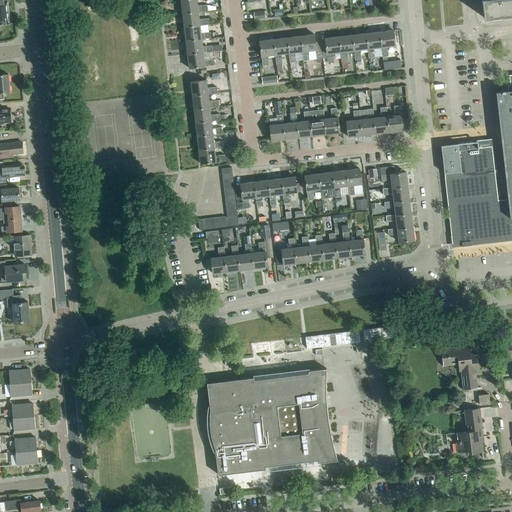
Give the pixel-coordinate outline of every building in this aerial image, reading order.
[(198,6),(196,0),(180,0),(183,13),(198,12),(208,11),(207,5),(198,6)] [(511,0),(481,0),(484,18),(485,17),(511,13),(511,0)] [(7,1),(0,1),(0,24),(9,24),(7,1)] [(249,12),(250,19),(260,18),(259,10),(249,12)] [(199,19),(198,12),(183,13),(184,27),(200,25),(209,24),(208,18),(199,19)] [(211,38),(210,32),(201,33),(200,25),(184,27),(186,41),(201,39),(211,38)] [(393,30),(379,31),(381,47),(382,57),(388,56),(387,46),(395,46),(393,30)] [(381,47),(379,31),(366,33),(368,49),(367,49),(368,58),(375,57),(373,48),(381,47)] [(368,49),(366,33),(352,35),(354,50),(355,60),(356,60),(360,59),(361,59),(360,50),(367,49),(368,49)] [(322,58),(320,41),(315,42),(314,34),(300,36),(302,51),(303,61),(309,60),(309,59),(316,59),(322,58)] [(354,50),(352,35),(339,36),(341,52),(340,52),(341,61),(347,61),(346,51),(354,50)] [(302,51),(300,36),(287,37),(289,53),(290,62),(296,62),(295,52),(302,51)] [(341,52),(339,36),(325,38),(325,40),(320,41),(322,58),(327,58),(328,63),(334,62),(333,53),(340,52),(341,52)] [(289,53),(287,37),(273,39),(275,55),(276,64),(282,63),(281,54),(289,53)] [(202,46),(201,39),(186,41),(187,54),(203,52),(212,51),(212,45),(202,46)] [(275,55),(273,39),(259,41),(263,66),(269,65),(268,56),(275,55)] [(204,60),(203,52),(187,54),(189,68),(214,65),(213,59),(204,60)] [(401,59),(384,61),(384,69),(402,67),(401,59)] [(3,93),(10,92),(8,74),(0,74),(0,98),(4,99),(3,93)] [(511,74),(509,75),(510,84),(495,86),(497,102),(500,102),(504,137),(504,141),(510,198),(498,199),(492,145),(487,145),(478,146),(478,140),(458,143),(441,144),(452,243),(496,238),(505,237),(511,235),(511,74)] [(278,82),(277,75),(263,77),(264,83),(278,82)] [(191,82),(192,95),(208,94),(217,93),(217,87),(207,88),(206,80),(191,82)] [(384,88),(385,91),(385,96),(393,95),(392,87),(384,88)] [(209,101),(208,94),(192,95),(194,109),(210,107),(219,106),(218,100),(209,101)] [(403,130),(400,105),(394,106),(395,115),(388,116),(387,116),(389,132),(403,130)] [(210,115),(210,107),(194,109),(195,122),(211,121),(220,120),(220,114),(210,115)] [(387,116),(388,116),(386,107),(380,107),(381,117),(374,118),(376,133),(389,132),(387,116)] [(332,118),(324,119),(326,134),(340,133),(337,108),(331,108),(332,118)] [(374,118),(373,108),(367,109),(368,118),(360,119),(362,135),(376,133),(374,118)] [(10,115),(10,109),(0,109),(0,124),(2,124),(2,122),(12,122),(12,116),(10,115)] [(324,119),(323,109),(317,110),(318,119),(311,120),(310,120),(312,136),(326,134),(324,119)] [(360,119),(359,110),(353,111),(354,120),(346,121),(348,137),(362,135),(360,119)] [(310,120),(311,120),(310,111),(303,111),(305,121),(297,122),(299,137),(312,136),(310,120)] [(297,122),(296,112),(290,113),(291,122),(284,123),(283,123),(285,139),(299,137),(297,122)] [(283,123),(284,123),(283,114),(276,115),(277,124),(270,125),(271,141),(285,139),(283,123)] [(212,128),(211,121),(195,122),(197,136),(213,134),(222,133),(221,127),(212,128)] [(214,142),(213,134),(197,136),(199,150),(214,148),(224,147),(223,141),(214,142)] [(0,157),(13,157),(13,154),(23,153),(22,142),(0,144),(0,157)] [(215,155),(214,148),(199,150),(200,163),(225,160),(225,154),(215,155)] [(22,166),(22,163),(2,165),(2,164),(0,164),(0,182),(6,182),(6,176),(24,175),(24,166),(22,166)] [(391,180),(392,187),(408,185),(406,172),(394,173),(393,166),(380,168),(382,181),(391,180)] [(361,184),(359,168),(346,170),(348,185),(347,186),(349,195),(355,194),(363,193),(361,184)] [(348,185),(346,170),(332,172),(334,187),(335,197),(340,196),(341,196),(340,186),(347,186),(348,185)] [(334,187),(332,172),(319,173),(321,189),(320,189),(321,198),(326,198),(328,198),(335,197),(334,187)] [(321,189),(319,173),(305,175),(308,200),(314,199),(313,190),(320,189),(321,189)] [(297,192),(295,176),(281,178),(283,194),(284,203),(290,202),(289,193),(297,192)] [(283,194),(281,178),(268,180),(270,195),(269,195),(270,205),(271,205),(276,204),(277,204),(275,195),(283,194)] [(270,195),(268,180),(254,181),(256,197),(257,207),(263,206),(262,196),(269,195),(270,195)] [(256,197),(254,181),(240,183),(241,192),(235,193),(237,209),(249,207),(248,198),(256,197)] [(19,188),(7,188),(7,184),(0,184),(0,194),(1,194),(2,201),(19,199),(19,188)] [(409,199),(408,185),(392,187),(383,188),(383,194),(393,193),(394,201),(409,199)] [(411,213),(409,199),(394,201),(384,202),(385,208),(394,207),(395,214),(411,213)] [(8,212),(9,219),(21,218),(20,206),(5,207),(6,212),(8,212)] [(413,226),(411,213),(395,214),(386,215),(387,221),(396,220),(397,228),(413,226)] [(237,215),(227,216),(227,217),(225,217),(225,216),(226,226),(238,225),(237,215)] [(22,230),(21,218),(9,219),(3,219),(4,226),(1,226),(2,232),(22,230)] [(271,237),(269,224),(260,225),(261,238),(271,237)] [(414,240),(413,226),(397,228),(387,229),(388,235),(398,234),(399,242),(414,240)] [(357,239),(350,240),(349,240),(351,256),(365,254),(362,229),(356,230),(357,239)] [(349,240),(350,240),(348,231),(342,232),(343,241),(336,242),(338,258),(351,256),(349,240)] [(336,242),(335,233),(333,233),(329,233),(330,243),(322,244),(324,259),(338,258),(336,242)] [(322,244),(321,234),(315,235),(316,244),(309,245),(311,261),(324,259),(322,244)] [(30,235),(13,236),(8,236),(8,238),(9,240),(11,241),(14,241),(15,256),(31,255),(30,235)] [(309,245),(308,236),(302,237),(303,246),(295,247),(297,263),(311,261),(309,245)] [(295,247),(294,238),(288,239),(289,248),(281,249),(283,265),(297,263),(295,247)] [(259,252),(252,253),(254,268),(268,267),(267,259),(264,241),(258,242),(259,252)] [(271,241),(264,241),(267,259),(273,258),(271,241)] [(252,253),(251,243),(245,244),(246,253),(238,254),(240,270),(254,268),(252,253)] [(238,254),(237,245),(231,246),(232,255),(225,256),(227,272),(240,270),(238,254)] [(225,256),(224,247),(218,247),(219,257),(211,258),(213,273),(227,272),(225,256)] [(6,281),(26,279),(25,264),(5,266),(5,261),(0,260),(0,273),(5,274),(6,281)] [(30,321),(28,302),(14,303),(13,289),(0,290),(0,297),(7,296),(8,307),(13,306),(14,323),(30,321)] [(393,326),(363,329),(364,341),(394,338),(393,326)] [(360,342),(359,330),(305,337),(307,348),(360,342)] [(476,369),(479,369),(477,354),(470,355),(469,347),(464,347),(464,345),(456,346),(456,348),(449,349),(449,351),(441,352),(443,366),(458,364),(459,371),(461,371),(463,390),(478,388),(476,369)] [(328,422),(328,420),(327,407),(326,397),(326,394),(326,384),(326,382),(326,371),(326,368),(308,370),(308,373),(254,380),(254,377),(207,383),(210,410),(210,412),(210,418),(210,422),(210,428),(210,430),(211,436),(212,440),(214,445),(215,447),(218,475),(265,469),(265,466),(319,459),(319,462),(337,460),(337,457),(334,447),(333,445),(331,434),(328,422)] [(30,369),(10,370),(11,383),(31,382),(30,369)] [(32,395),(31,382),(11,383),(12,396),(32,395)] [(480,405),(490,403),(489,394),(479,395),(480,405)] [(12,405),(13,417),(33,416),(32,403),(12,405)] [(481,441),(484,441),(480,408),(464,410),(467,431),(457,432),(458,441),(456,441),(457,452),(468,450),(468,453),(483,451),(481,441)] [(35,429),(33,416),(13,417),(14,430),(35,429)] [(36,450),(35,437),(15,439),(16,452),(36,450)] [(37,463),(36,450),(16,452),(17,464),(37,463)] [(23,511),(41,510),(39,500),(21,503),(20,499),(5,501),(6,509),(21,507),(21,511),(23,511)]
